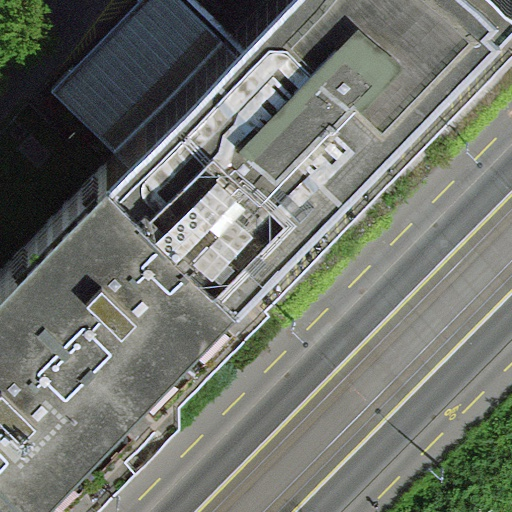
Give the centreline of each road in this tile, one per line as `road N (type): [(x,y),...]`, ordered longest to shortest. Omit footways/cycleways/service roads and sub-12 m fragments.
road 1 (secondary): [(511,167),(172,511)]
road 2 (secondary): [(318,511),(511,316)]
road 3 (residential): [(0,107),(87,0)]
